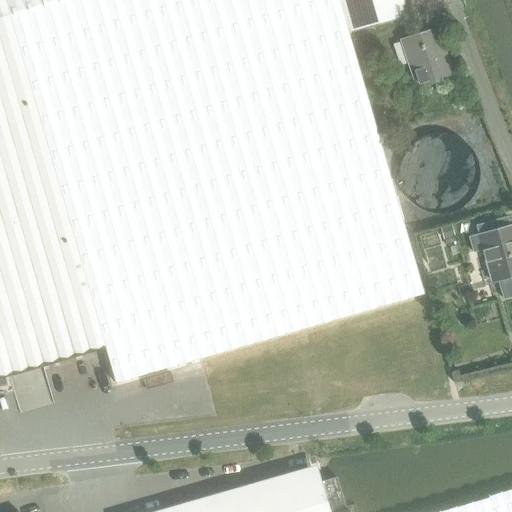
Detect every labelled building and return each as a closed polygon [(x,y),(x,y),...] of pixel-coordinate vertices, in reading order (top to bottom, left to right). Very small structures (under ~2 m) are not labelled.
[(423,293),(348,33),(338,0),(0,0),(0,386),(7,385),(5,377),(105,348),(114,383),(423,293)] [(338,0),(348,33),(408,16),(403,0),(338,0)] [(401,41),(417,88),(450,77),(435,30),(401,41)] [(498,163),(498,162),(497,152),(495,144),(491,137),(485,129),(478,122),(470,117),(464,114),(458,112),(450,111),(437,112),(429,114),(421,118),(413,124),(407,130),(401,140),(397,150),(396,161),(396,170),(399,180),(403,188),(409,197),(417,204),(427,209),(436,212),(446,213),(455,213),(466,210),(475,205),(482,199),(488,193),(493,184),(497,174),(498,163)] [(476,235),(466,238),(470,253),(481,250),(490,282),(495,281),(501,299),(511,296),(511,227),(511,225),(507,226),(505,217),(473,226),(476,235)] [(451,225),(442,228),(445,238),(454,236),(451,225)] [(511,511),(511,489),(488,496),(488,498),(438,511),(329,511),(321,481),(316,466),(309,468),(211,495),(153,511),(511,511)]
